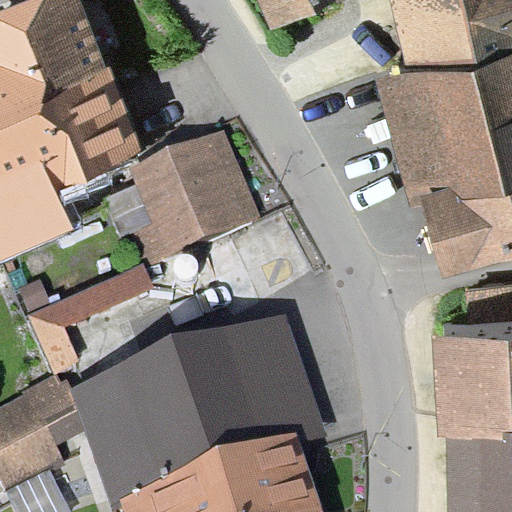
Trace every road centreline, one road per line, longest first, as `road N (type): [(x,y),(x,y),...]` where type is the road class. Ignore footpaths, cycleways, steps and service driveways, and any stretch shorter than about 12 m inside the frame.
road 1 (tertiary): [(368,298),(334,217),(210,0)]
road 2 (tertiary): [(391,511),(390,381),(368,298)]
road 3 (residential): [(368,298),(511,258)]
